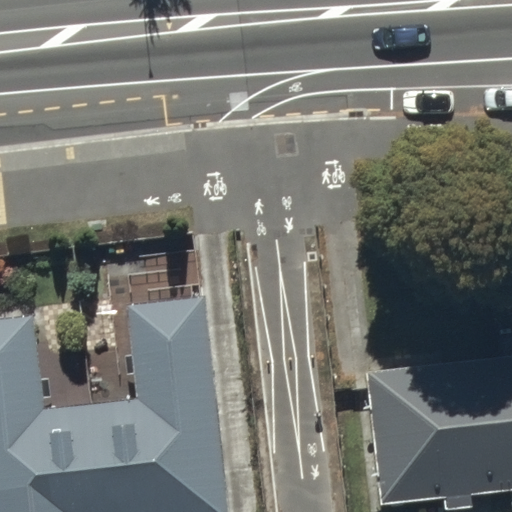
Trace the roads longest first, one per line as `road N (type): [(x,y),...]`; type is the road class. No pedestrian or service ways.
road 1 (secondary): [(0,49),(256,24)]
road 2 (secondary): [(511,25),(256,24)]
